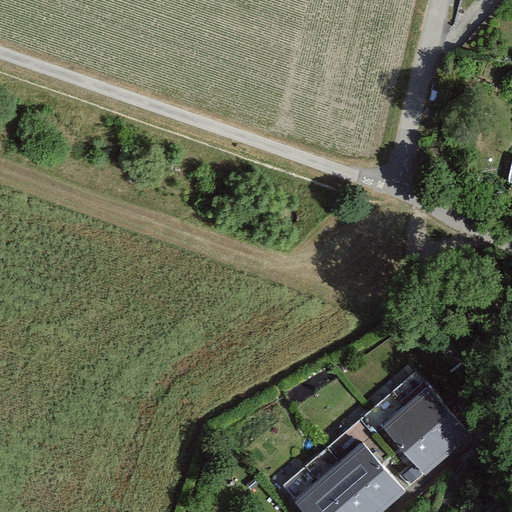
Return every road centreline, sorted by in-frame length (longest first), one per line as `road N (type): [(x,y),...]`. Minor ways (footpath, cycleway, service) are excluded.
road 1 (residential): [(0,56),(397,196)]
road 2 (residential): [(442,0),(397,196)]
road 3 (residential): [(397,196),(511,240)]
